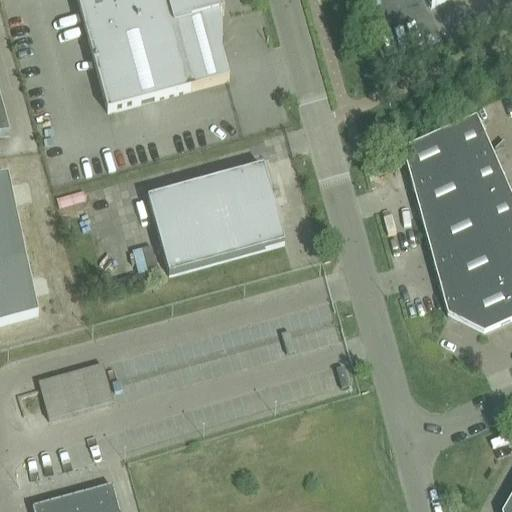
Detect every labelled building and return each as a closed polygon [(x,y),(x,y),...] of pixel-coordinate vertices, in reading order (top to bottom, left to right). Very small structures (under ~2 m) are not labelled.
[(75,0),(107,116),(229,83),(220,52),(221,47),(221,33),(220,17),(222,17),(222,18),(223,17),(218,0),(75,0)] [(426,0),(431,10),(452,0),(426,0)] [(0,136),(12,135),(0,96),(0,136)] [(483,337),(511,324),(511,202),(476,121),(402,153),(447,319),(483,337)] [(263,170),(147,202),(168,279),(284,247),(263,170)] [(8,179),(0,179),(0,327),(38,317),(8,179)] [(118,511),(112,489),(32,511),(118,511)] [(511,511),(511,497),(503,511),(511,511)]
